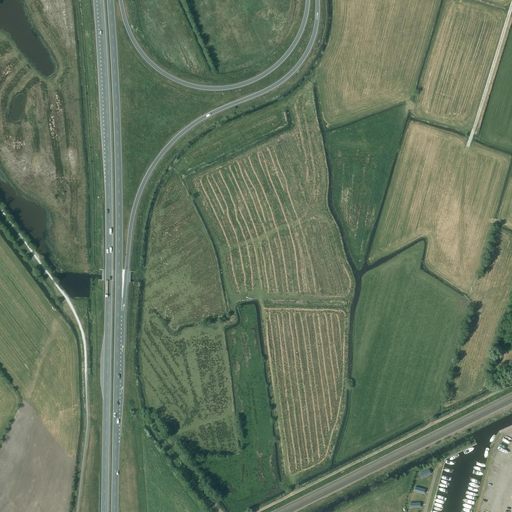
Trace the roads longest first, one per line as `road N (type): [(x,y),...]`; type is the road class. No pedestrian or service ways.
road 1 (trunk): [(99,0),(108,166),(105,511)]
road 2 (trunk): [(118,310),(131,219),(149,171),(194,123),(296,67),(312,41),(317,0)]
road 3 (trunk): [(118,310),(110,0)]
road 4 (track): [(254,511),(511,384)]
road 5 (trunk): [(307,0),(298,36),(279,62),(218,88),(157,69),(129,33),(120,0)]
road 6 (trunk): [(114,511),(118,310)]
